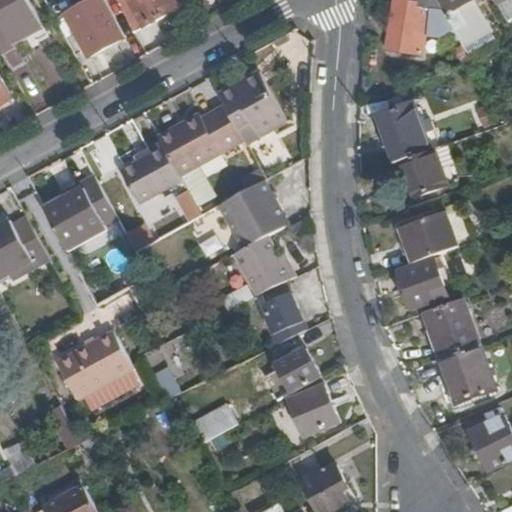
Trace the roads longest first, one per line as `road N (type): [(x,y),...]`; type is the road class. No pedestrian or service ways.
road 1 (residential): [(418,493),(359,328),(341,248),(334,139),(346,0)]
road 2 (residential): [(0,164),(300,0)]
